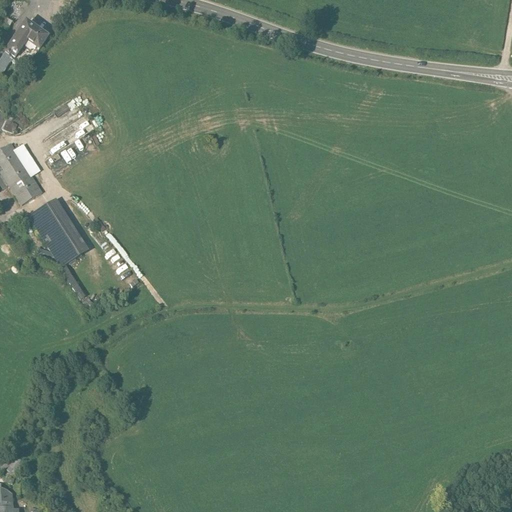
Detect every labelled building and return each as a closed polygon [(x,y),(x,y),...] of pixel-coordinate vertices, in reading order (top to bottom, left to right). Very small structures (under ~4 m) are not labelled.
[(47,38),(24,22),(2,55),(12,62),(24,43),(38,52),(47,38)] [(0,79),(12,62),(2,55),(0,58),(0,79)] [(70,123),(82,112),(72,102),(60,113),(70,123)] [(12,155),(9,149),(0,154),(0,177),(20,210),(39,198),(29,182),(12,155)] [(22,150),(12,155),(29,182),(38,176),(22,150)] [(86,256),(54,205),(27,222),(49,257),(55,267),(59,273),(86,256)] [(38,254),(36,262),(55,267),(49,257),(38,254)] [(7,494),(1,492),(0,492),(0,507),(13,506),(12,498),(7,494)]
